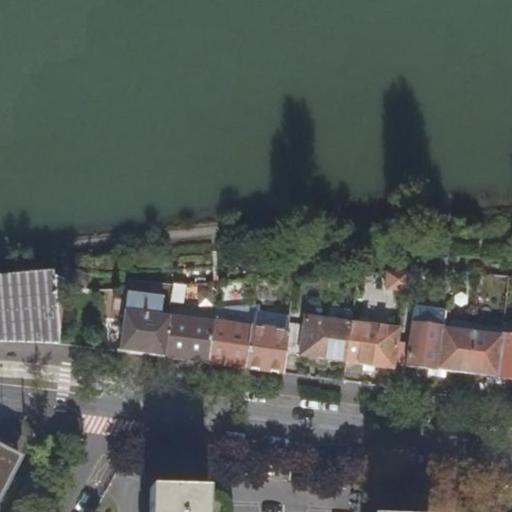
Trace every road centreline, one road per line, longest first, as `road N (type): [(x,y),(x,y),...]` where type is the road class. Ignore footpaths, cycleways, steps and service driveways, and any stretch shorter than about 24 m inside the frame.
road 1 (residential): [(118,395),(511,454)]
road 2 (residential): [(118,395),(59,511)]
